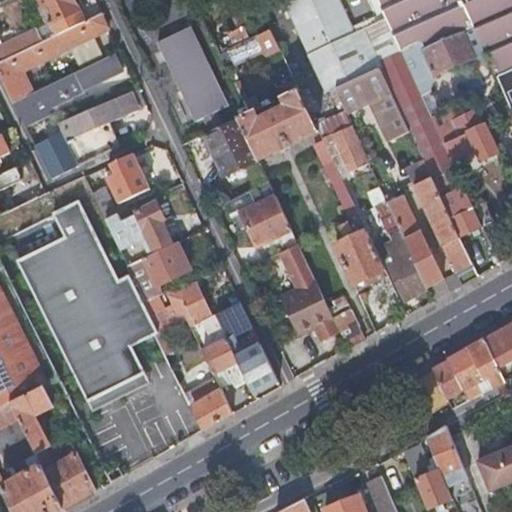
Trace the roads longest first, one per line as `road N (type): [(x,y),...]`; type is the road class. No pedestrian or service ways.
road 1 (residential): [(105,0),(299,407)]
road 2 (secondary): [(511,287),(299,407)]
road 3 (residential): [(511,387),(309,488)]
road 4 (secondary): [(277,419),(113,511)]
